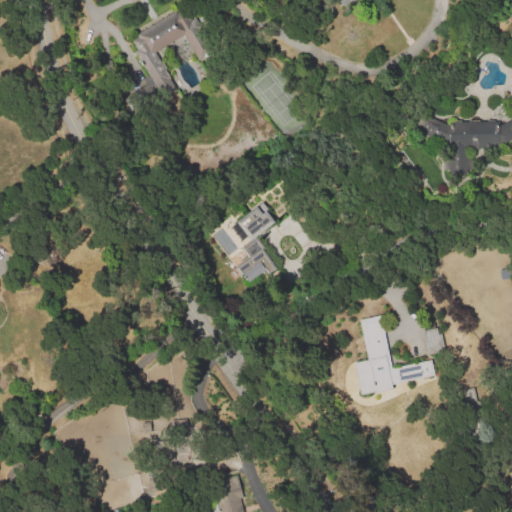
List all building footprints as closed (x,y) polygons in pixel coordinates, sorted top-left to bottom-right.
[(368,0),(346,14),(336,0),(368,0)] [(181,6),(189,20),(194,17),(215,53),(196,65),(180,37),(156,52),(172,79),(154,90),(124,40),(181,6)] [(511,142),(511,141),(507,143),(500,143),(499,149),(476,150),(463,179),(440,168),(452,146),(453,122),(496,122),(496,126),(499,125),(499,127),(511,120),(511,142)] [(262,202),(277,224),(264,233),(263,232),(257,236),(266,249),(264,251),(277,271),(249,290),(226,257),(251,241),(236,220),(262,202)] [(359,320),(381,316),(389,357),(420,351),(416,331),(437,327),(438,333),(441,333),(445,356),(429,360),(433,377),(393,384),(394,389),(359,395),(353,363),(367,360),(359,320)] [(240,484),(244,498),(240,499),(243,511),(217,511),(212,491),(240,484)]
